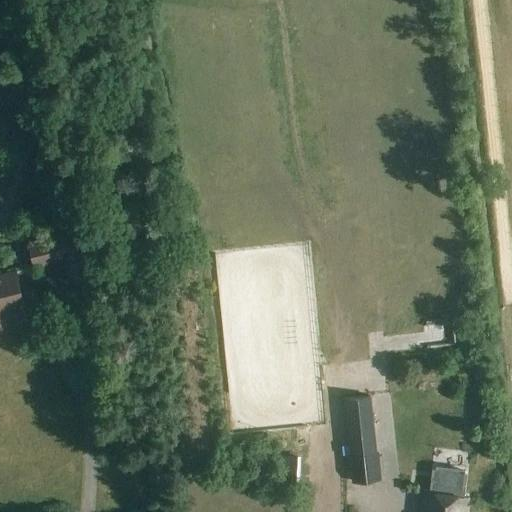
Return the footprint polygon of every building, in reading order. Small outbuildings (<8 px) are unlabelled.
[(37,268),(64,261),(84,256),(79,232),(31,244),(37,268)] [(0,325),(5,325),(1,309),(25,303),(18,273),(0,277),(0,325)] [(370,385),(347,387),(354,454),(378,453),(370,385)] [(351,454),(352,484),(380,482),(379,453),(378,453),(354,454),(351,454)] [(462,496),(465,473),(437,469),(434,493),(427,492),(424,511),(467,511),(469,497),(462,496)]
